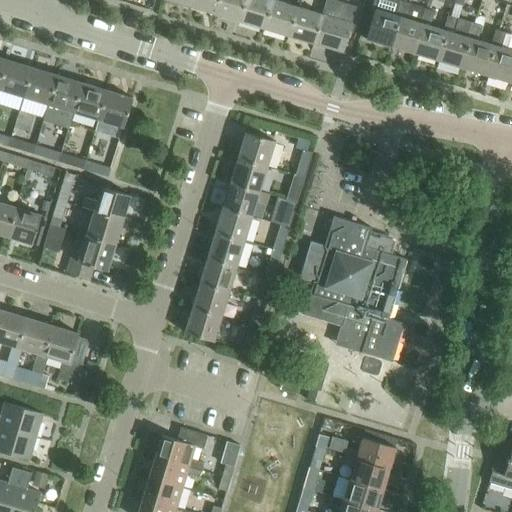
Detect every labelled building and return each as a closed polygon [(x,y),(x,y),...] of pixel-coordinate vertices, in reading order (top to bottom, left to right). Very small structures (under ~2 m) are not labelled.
[(190,0),(189,6),(214,14),(217,0),(190,0)] [(217,0),(214,14),(239,21),(245,0),(217,0)] [(245,0),(239,21),(264,28),(272,0),(245,0)] [(276,0),(272,0),(264,28),(289,36),(298,6),(276,0)] [(326,0),(322,13),(313,43),(343,52),(356,7),(337,1),(337,0),(326,0)] [(366,39),(390,46),(399,17),(396,16),(400,1),(403,2),(397,0),(374,0),(372,9),(375,10),(366,39)] [(399,17),(390,46),(414,53),(423,24),(420,23),(424,9),(427,10),(428,9),(403,2),(400,1),(396,16),(399,17)] [(298,6),(289,36),(313,43),(322,14),(312,11),(298,6)] [(423,24),(414,53),(438,60),(446,31),(443,30),(443,29),(431,25),(435,11),(428,9),(427,10),(424,9),(420,23),(423,24)] [(446,31),(438,60),(462,67),(470,38),(467,37),(471,23),(475,24),(475,23),(448,15),(444,29),(443,29),(443,30),(446,31)] [(470,38),(462,67),(485,74),(494,45),(490,44),(491,43),(478,40),(482,26),(475,23),(475,24),(471,23),(467,37),(470,38)] [(494,45),(485,74),(509,81),(511,70),(511,34),(495,30),(491,43),(490,44),(494,45)] [(0,57),(0,87),(8,60),(0,57)] [(8,60),(0,87),(0,90),(24,98),(33,68),(8,60)] [(33,68),(24,98),(49,105),(58,75),(33,68)] [(58,75),(49,105),(63,110),(60,122),(70,125),(74,113),(82,83),(58,75)] [(82,83),(74,113),(98,120),(107,90),(82,83)] [(107,90),(98,120),(123,128),(132,98),(107,90)] [(246,132),(238,158),(268,167),(275,141),(246,132)] [(0,134),(0,143),(9,146),(12,138),(0,134)] [(12,138),(9,146),(34,154),(37,145),(12,138)] [(37,145),(34,154),(59,161),(61,153),(37,145)] [(303,150),(295,175),(305,178),(312,153),(308,151),(303,150)] [(6,153),(3,162),(28,169),(31,161),(6,153)] [(61,153),(59,161),(84,169),(86,160),(61,153)] [(227,169),(223,181),(230,183),(260,192),(268,167),(238,158),(234,171),(227,169)] [(86,160),(84,169),(108,176),(111,168),(86,160)] [(31,161),(28,169),(52,177),(55,168),(31,161)] [(66,173),(59,195),(68,199),(75,176),(66,173)] [(295,175),(288,200),(297,203),(305,178),(295,175)] [(230,183),(223,208),(252,217),(257,202),(266,204),(269,194),(260,192),(230,183)] [(84,198),(81,207),(93,211),(123,220),(130,196),(101,187),(96,202),(84,198)] [(59,195),(51,222),(58,224),(58,226),(60,227),(68,199),(59,195)] [(288,200),(280,225),(289,228),(297,203),(288,200)] [(0,201),(0,234),(7,237),(16,206),(0,201)] [(16,206),(7,237),(31,244),(41,214),(16,206)] [(223,208),(215,233),(245,242),(252,217),(223,208)] [(93,211),(85,236),(86,237),(115,246),(123,220),(93,211)] [(308,242),(298,279),(306,282),(313,284),(304,314),(341,325),(338,335),(336,339),(363,347),(362,352),(384,359),(392,361),(404,323),(389,318),(407,259),(391,254),(395,241),(395,239),(371,231),(372,228),(334,216),(324,246),(318,244),(308,242)] [(43,247),(38,267),(43,268),(49,249),(59,252),(62,240),(66,230),(60,228),(60,227),(58,226),(58,224),(51,222),(43,247)] [(280,225),(273,250),(282,253),(289,228),(280,225)] [(215,233),(208,257),(237,266),(245,242),(215,233)] [(107,271),(115,246),(86,237),(85,236),(80,252),(73,249),(66,272),(90,280),(94,266),(107,271)] [(273,250),(265,274),(274,277),(282,253),(273,250)] [(208,257),(201,280),(230,289),(237,266),(208,257)] [(265,274),(258,299),(267,302),(274,277),(265,274)] [(201,280),(192,307),(222,316),(230,289),(201,280)] [(258,299),(250,324),(259,327),(267,302),(258,299)] [(185,332),(215,341),(222,316),(192,307),(185,332)] [(0,342),(12,346),(7,363),(3,376),(14,379),(17,366),(22,350),(23,349),(19,348),(28,318),(3,311),(0,319),(0,342)] [(29,370),(25,382),(39,387),(48,357),(44,356),(53,326),(28,318),(19,348),(23,349),(22,350),(37,354),(32,371),(29,370)] [(242,349),(252,352),(259,327),(250,324),(242,349)] [(48,357),(62,362),(57,379),(68,382),(70,375),(74,377),(78,365),(81,366),(89,341),(77,337),(78,334),(53,326),(44,356),(48,357)] [(317,361),(312,379),(309,388),(318,390),(321,391),(329,365),(317,361)] [(39,387),(38,388),(44,389),(44,388),(45,385),(48,377),(48,376),(42,374),(39,387)] [(309,388),(306,399),(314,401),(318,390),(309,388)] [(0,425),(36,436),(43,414),(4,402),(0,414),(0,425)] [(0,450),(29,460),(36,436),(0,425),(0,450)] [(162,435),(155,457),(188,467),(201,471),(204,463),(191,459),(195,446),(204,449),(208,436),(181,428),(177,440),(162,435)] [(319,435),(316,447),(326,450),(329,438),(319,435)] [(346,447),(344,455),(389,469),(396,447),(361,437),(357,450),(346,447)] [(511,439),(503,437),(490,482),(511,489),(511,439)] [(326,450),(316,447),(303,488),(313,491),(319,471),(321,472),(324,462),(322,461),(326,450)] [(353,467),(349,479),(383,489),(389,469),(344,455),(341,463),(353,467)] [(155,457),(149,478),(183,488),(188,474),(199,478),(201,471),(188,467),(155,457)] [(225,464),(222,477),(230,480),(234,467),(225,464)] [(0,511),(9,511),(22,470),(13,467),(8,482),(0,479),(0,511)] [(22,470),(9,511),(34,511),(41,492),(27,488),(31,472),(22,470)] [(36,472),(32,486),(38,488),(45,490),(45,487),(49,476),(42,474),(36,472)] [(227,491),(230,480),(222,477),(218,489),(227,491)] [(149,478),(143,498),(177,509),(183,488),(149,478)] [(349,479),(343,500),(377,510),(383,489),(349,479)] [(303,488),(296,511),(310,511),(313,504),(310,503),(313,491),(303,488)] [(341,506),(339,511),(376,511),(377,510),(343,500),(328,496),(326,502),(341,506)] [(176,511),(177,509),(143,498),(138,511),(176,511)]
